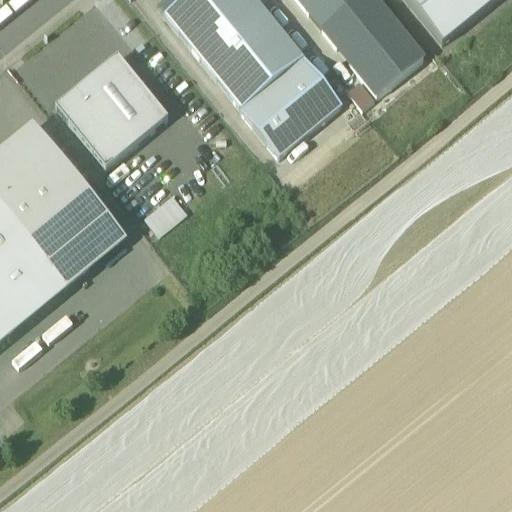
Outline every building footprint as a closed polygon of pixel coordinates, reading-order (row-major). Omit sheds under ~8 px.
[(167,0),(156,9),(164,19),(180,7),(174,0),(167,0)] [(164,19),(163,20),(240,115),(303,64),(250,0),(188,0),(180,7),(164,19)] [(292,0),(321,34),(362,0),(292,0)] [(400,0),(441,49),(501,0),(400,0)] [(55,114),(105,176),(167,126),(117,63),(55,114)] [(303,64),(240,115),(239,116),(278,163),(341,112),(303,64)] [(0,162),(0,212),(21,238),(77,193),(32,137),(0,162)] [(120,245),(77,193),(21,238),(64,291),(120,245)] [(144,224),(159,242),(186,220),(172,201),(144,224)] [(0,342),(64,291),(21,238),(0,212),(0,342)]
